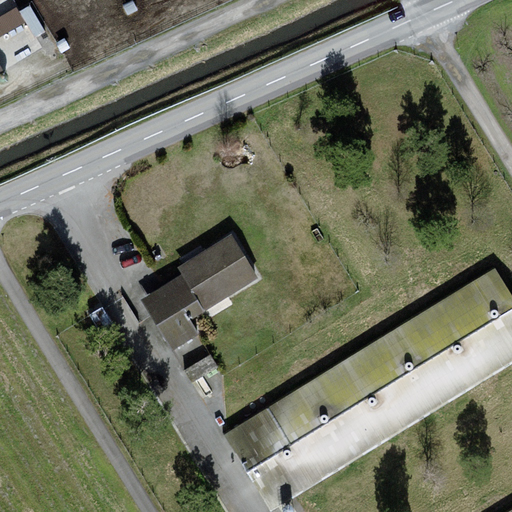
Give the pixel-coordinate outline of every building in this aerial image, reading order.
[(0,0),(0,9),(16,1),(15,0),(0,0)] [(13,12),(0,20),(0,37),(21,24),(13,12)] [(184,275),(143,299),(152,315),(172,348),(197,333),(191,322),(258,282),(227,230),(176,261),(184,275)] [(511,295),(500,275),(222,437),(264,509),(511,363),(511,295)] [(100,310),(88,318),(93,327),(105,320),(100,310)] [(211,354),(186,370),(193,381),(218,365),(211,354)]
